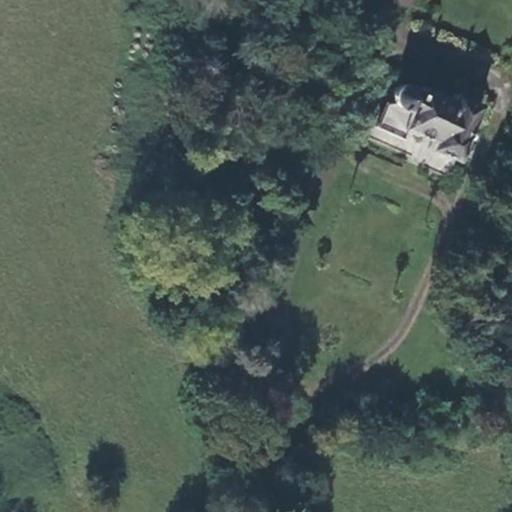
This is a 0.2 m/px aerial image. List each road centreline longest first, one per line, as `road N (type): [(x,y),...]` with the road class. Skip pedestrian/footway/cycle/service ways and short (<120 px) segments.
road 1 (track): [(254,511),(307,384),(389,353),(420,299),(509,83),(396,30)]
road 2 (track): [(307,384),(287,287),(302,230),(409,0)]
road 3 (track): [(455,211),(336,162)]
